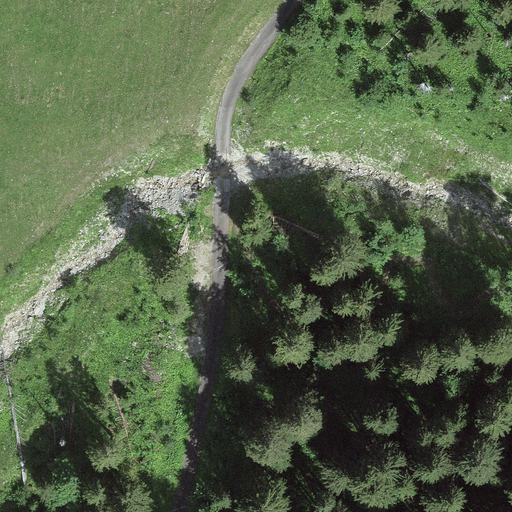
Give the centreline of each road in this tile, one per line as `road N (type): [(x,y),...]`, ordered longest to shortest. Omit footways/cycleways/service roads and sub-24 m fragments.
road 1 (track): [(166,511),(216,332),(218,202)]
road 2 (track): [(220,167),(222,107),(292,0)]
